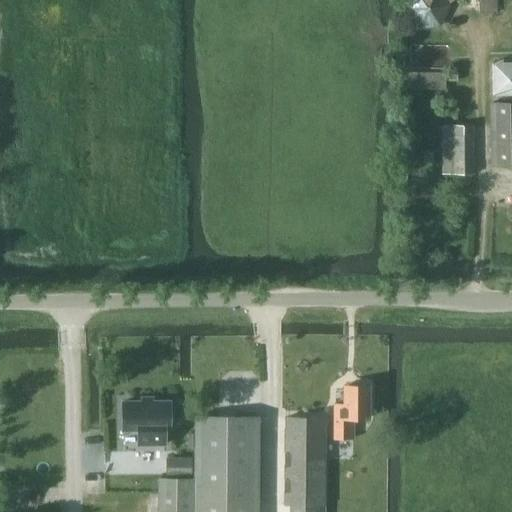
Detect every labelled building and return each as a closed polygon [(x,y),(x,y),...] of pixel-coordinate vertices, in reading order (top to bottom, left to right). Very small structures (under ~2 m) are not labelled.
[(440,26),(449,6),(444,0),(411,0),(407,9),(419,27),(440,26)] [(480,0),(481,16),(497,16),(496,0),(480,0)] [(446,90),(446,72),(406,72),(406,89),(446,90)] [(492,166),(511,166),(511,102),(491,103),(492,166)] [(474,174),(474,124),(442,124),(442,174),(474,174)] [(368,417),(368,386),(344,386),(344,402),(333,402),(333,438),(352,438),(352,417),(368,417)] [(165,429),(170,429),(169,401),(123,401),(123,430),(139,430),(139,444),(165,444),(165,429)] [(257,511),(258,417),(195,416),(194,478),(159,478),(158,511),(257,511)] [(324,511),(324,505),(325,417),(285,417),(285,505),(289,505),(289,511),(324,511)] [(167,458),(167,475),(191,475),(191,458),(167,458)]
